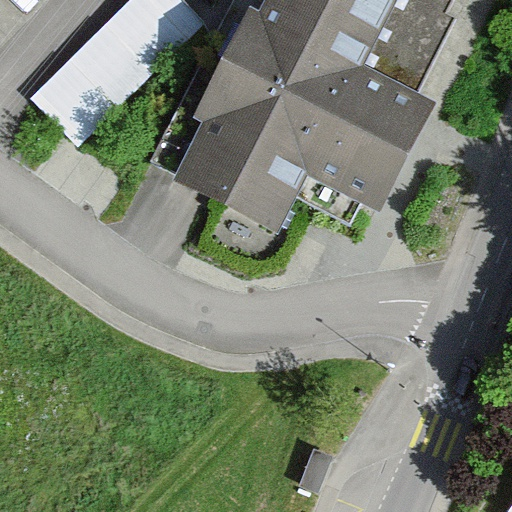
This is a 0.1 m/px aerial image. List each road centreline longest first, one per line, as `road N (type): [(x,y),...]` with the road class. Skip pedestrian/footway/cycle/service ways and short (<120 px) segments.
road 1 (residential): [(0,184),(137,282),(224,318),(266,322),(402,304),(476,317)]
road 2 (tertiary): [(407,511),(476,317)]
